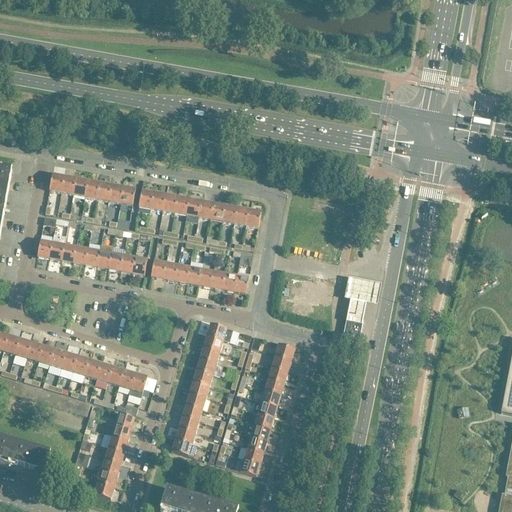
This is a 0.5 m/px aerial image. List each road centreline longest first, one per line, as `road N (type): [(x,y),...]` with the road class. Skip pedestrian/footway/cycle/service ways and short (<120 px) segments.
road 1 (primary): [(426,117),(0,41)]
road 2 (primary): [(0,76),(417,151)]
road 3 (tertiary): [(417,151),(344,511)]
road 4 (residential): [(257,323),(277,208),(271,193),(44,151)]
road 5 (tertiary): [(375,511),(439,155)]
road 6 (residential): [(272,511),(317,347),(257,323)]
road 7 (residential): [(186,307),(24,277)]
road 8 (residential): [(14,320),(168,366)]
road 9 (residential): [(127,511),(168,366)]
road 10 (residential): [(24,277),(44,151)]
road 11 (tertiary): [(446,121),(470,0)]
